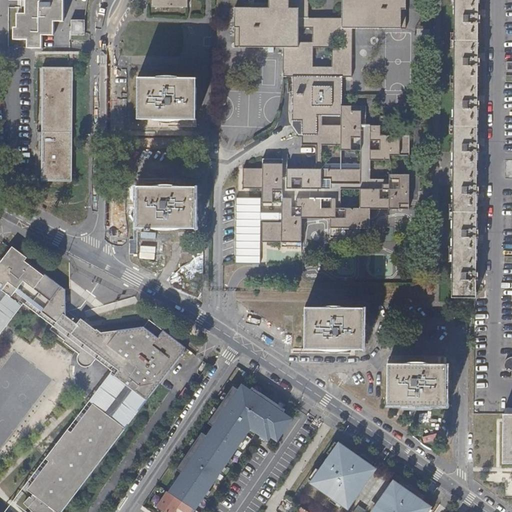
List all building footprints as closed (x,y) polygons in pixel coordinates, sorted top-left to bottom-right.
[(21,0),(22,1),(26,1),(26,7),(26,14),(17,14),(17,29),(14,29),(14,41),(28,41),(28,49),(42,49),(42,36),(54,37),(55,22),(64,22),(64,1),(60,1),(60,0),(21,0)] [(152,0),(153,4),(153,8),(188,8),(188,0),(152,0)] [(292,78),(292,121),(286,121),(286,128),(294,140),(302,134),(302,146),(316,146),(316,169),(283,169),(283,159),(263,159),(263,169),(243,169),(243,189),(262,189),(262,204),(281,204),(281,222),(262,222),(262,242),(281,242),(281,248),(302,248),(302,219),(330,219),(330,239),(360,239),(360,230),(370,230),(370,209),(409,210),(410,175),(389,175),(389,179),(370,179),(371,161),(390,161),(390,156),(410,156),(410,136),(400,136),(401,116),(380,116),(380,126),(367,126),(367,102),(343,102),(343,78),(353,78),(353,30),(400,30),(400,0),(341,0),(342,19),(308,18),(308,0),(268,0),(269,9),(235,8),(235,29),(240,29),(239,47),(284,49),(283,78),(292,78)] [(453,0),(453,23),(453,123),(451,298),(474,298),(476,298),(477,125),(478,0),(453,0)] [(85,21),(71,21),(71,36),(85,36),(85,21)] [(73,68),(42,68),(41,143),(41,182),(72,182),(73,68)] [(197,79),(138,78),(138,120),(197,120),(197,79)] [(196,187),(137,186),(137,228),(195,229),(196,187)] [(260,242),(240,241),(240,262),(260,262),(260,242)] [(53,464),(49,462),(27,490),(33,495),(31,498),(30,497),(24,504),(31,511),(32,511),(54,511),(55,511),(62,511),(187,349),(152,323),(149,326),(145,327),(102,333),(101,332),(99,335),(66,310),(66,290),(27,260),(28,258),(13,247),(0,263),(0,291),(1,290),(19,304),(21,302),(23,298),(56,323),(53,326),(50,330),(65,340),(63,342),(79,354),(78,357),(78,359),(78,362),(79,364),(81,366),(82,367),(84,367),(87,368),(89,367),(92,365),(96,359),(99,355),(115,368),(119,370),(114,376),(133,390),(111,418),(93,404),(71,433),(75,435),(69,443),(67,441),(64,443),(62,445),(59,449),(57,452),(56,455),(58,457),(53,464)] [(0,328),(19,304),(1,290),(0,291),(0,328)] [(23,298),(21,302),(53,326),(56,323),(23,298)] [(364,308),(305,307),(305,349),(363,350),(364,308)] [(99,355),(96,359),(113,372),(115,368),(99,355)] [(446,364),(387,363),(387,405),(446,405),(446,364)] [(133,390),(114,376),(93,404),(111,418),(133,390)] [(170,493),(193,509),(201,497),(202,498),(250,429),(252,426),(258,429),(255,432),(268,441),(270,437),(272,435),(270,434),(275,428),(276,429),(285,415),(283,414),(285,410),(275,403),(272,409),(266,405),(270,399),(252,388),(250,391),(242,386),(238,390),(233,387),(208,423),(213,427),(207,437),(201,433),(176,469),(182,473),(178,479),(179,480),(170,493)] [(272,409),(275,403),(270,399),(266,405),(272,409)] [(511,413),(503,414),(502,463),(511,462),(511,413)] [(270,434),(272,435),(270,437),(277,441),(292,419),(285,415),(276,429),(275,428),(270,434)] [(71,433),(68,430),(46,459),(49,462),(53,464),(58,457),(56,455),(57,452),(59,449),(62,445),(64,443),(67,441),(69,443),(75,435),(71,433)] [(335,450),(334,448),(314,477),(316,478),(311,484),(345,508),(351,499),(353,501),(370,478),(367,476),(373,468),(340,444),(335,450)] [(390,492),(388,490),(371,511),(425,511),(429,507),(396,483),(390,492)] [(183,511),(190,511),(193,509),(170,493),(167,492),(156,507),(164,511),(174,511),(177,508),(183,511)]
